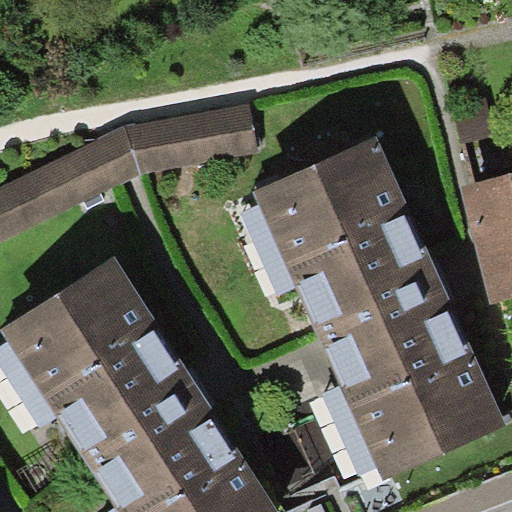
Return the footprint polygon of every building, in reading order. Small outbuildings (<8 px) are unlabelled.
[(491,91),(459,101),(471,139),(503,128),(491,91)] [(121,127),(0,189),(0,235),(139,164),(256,149),(251,107),(121,127)] [(374,473),(495,416),(363,137),(242,194),(374,473)] [(511,168),(470,179),(494,280),(511,275),(511,168)] [(273,511),(112,258),(0,329),(0,337),(110,511),(273,511)]
